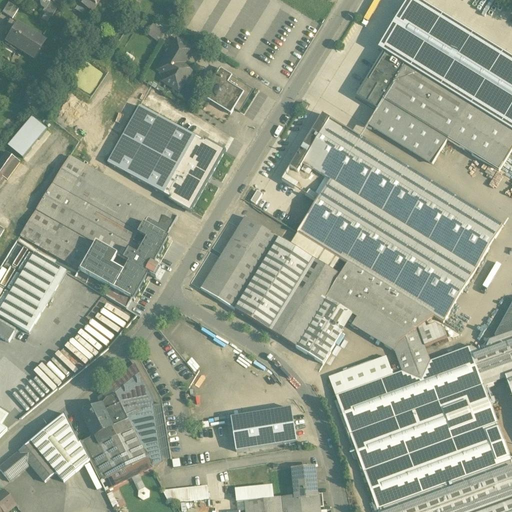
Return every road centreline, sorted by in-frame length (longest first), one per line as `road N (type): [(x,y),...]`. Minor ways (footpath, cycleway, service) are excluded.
road 1 (residential): [(349,0),(167,290)]
road 2 (residential): [(167,290),(264,352),(304,393),(340,511)]
road 3 (residential): [(167,290),(123,344),(0,454)]
